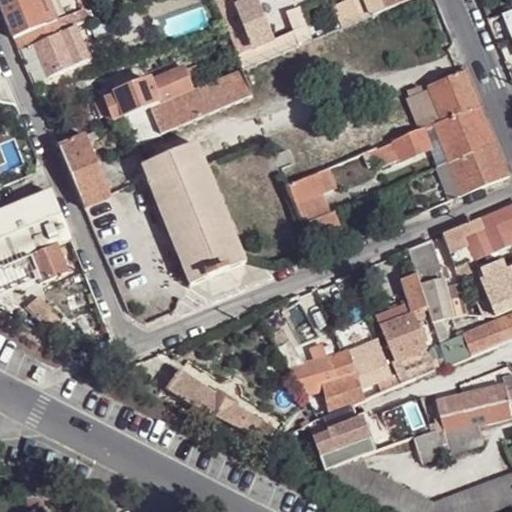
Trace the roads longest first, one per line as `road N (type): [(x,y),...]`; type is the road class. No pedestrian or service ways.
road 1 (residential): [(0,38),(113,321),(134,336),(157,342),(511,192)]
road 2 (unknown): [(482,52),(202,145)]
road 3 (residential): [(230,511),(0,392)]
